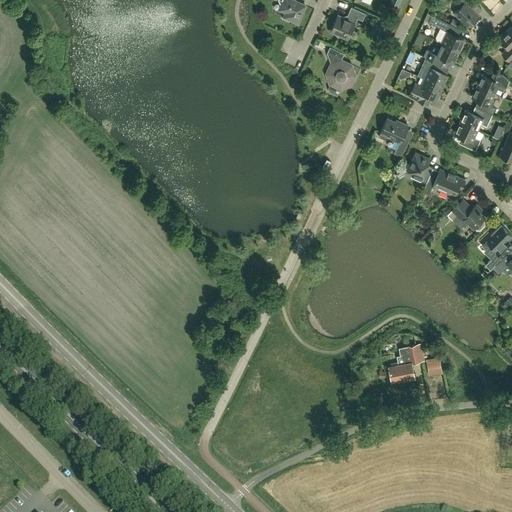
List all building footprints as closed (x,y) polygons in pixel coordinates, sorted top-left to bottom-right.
[(278,0),(279,3),(282,4),(279,9),(288,13),(286,17),(298,23),(305,5),(293,0),(278,0)] [(475,3),(472,0),(456,0),(455,1),(455,3),(455,4),(458,8),(454,13),(462,21),(462,20),(468,26),(479,16),(472,9),(472,6),(475,3)] [(363,20),(366,13),(351,7),(347,17),(344,18),(338,15),(330,31),(337,34),(338,37),(341,36),(348,39),(357,18),(363,20)] [(464,39),(447,31),(443,29),(446,22),(431,15),(428,22),(440,28),(436,37),(437,40),(459,50),(464,39)] [(511,25),(498,39),(507,48),(502,54),(509,61),(511,57),(511,25)] [(453,62),(459,50),(437,40),(441,42),(438,49),(435,47),(433,48),(432,51),(426,49),(423,56),(425,57),(438,63),(439,63),(442,57),(453,62)] [(331,63),(326,74),(330,84),(328,88),(329,92),(337,95),(340,89),(351,85),(355,75),(352,64),(341,59),(344,53),(330,47),(327,53),(331,63)] [(436,67),(438,63),(425,57),(422,64),(430,67),(425,79),(442,87),(447,75),(440,72),(440,70),(436,67)] [(502,74),(495,70),(492,69),(488,76),(483,73),(477,85),(494,93),(497,88),(503,91),(508,80),(502,74)] [(409,96),(422,102),(428,105),(432,97),(436,98),(442,87),(425,79),(421,86),(415,83),(409,96)] [(492,99),(494,93),(477,85),(472,97),(482,102),(479,108),(492,114),(495,108),(492,106),(495,100),(492,99)] [(486,126),(492,114),(479,108),(476,115),(466,109),(460,121),(477,129),(480,123),(486,126)] [(387,118),(384,126),(379,136),(385,139),(387,138),(388,135),(393,138),(393,140),(399,143),(395,150),(394,153),(401,157),(410,137),(404,134),(408,125),(401,122),(400,124),(387,118)] [(474,136),(477,129),(460,121),(455,133),(466,138),(463,144),(475,150),(480,139),(474,136)] [(511,132),(510,132),(500,155),(511,160),(511,132)] [(412,159),(411,158),(407,168),(400,165),(395,176),(399,177),(406,172),(411,174),(411,176),(418,179),(418,177),(427,181),(430,174),(433,168),(427,165),(430,159),(415,152),(412,159)] [(466,180),(440,168),(436,176),(430,174),(427,181),(424,188),(430,191),(432,187),(454,196),(458,187),(462,189),(466,180)] [(473,227),(474,227),(476,229),(481,229),(484,225),(484,221),(482,219),(484,216),(480,212),(482,210),(476,204),(472,208),(463,199),(447,215),(452,220),(457,215),(465,224),(467,221),(473,227)] [(511,247),(511,244),(508,240),(511,236),(511,235),(501,224),(491,235),(488,232),(479,241),(487,249),(486,251),(497,263),(509,251),(510,250),(511,247)] [(511,253),(509,251),(497,263),(495,264),(501,270),(507,265),(511,269),(511,253)] [(397,356),(398,362),(390,363),(391,366),(389,366),(392,380),(406,378),(406,379),(414,377),(411,363),(419,361),(416,345),(399,348),(401,356),(397,356)] [(439,356),(426,359),(429,375),(442,373),(439,356)]
